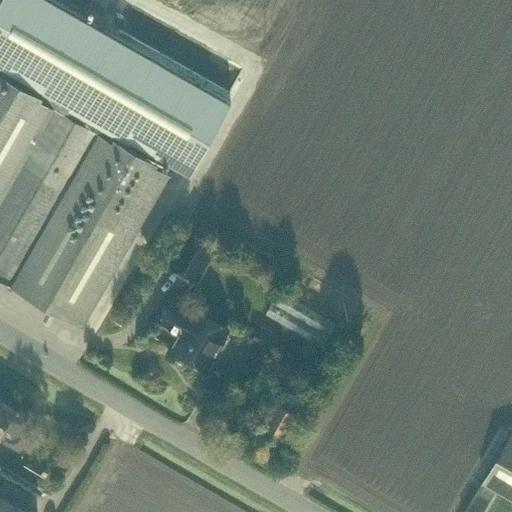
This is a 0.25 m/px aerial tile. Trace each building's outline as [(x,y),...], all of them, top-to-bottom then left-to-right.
[(192,172),(232,101),(57,0),(1,0),(0,2),(0,276),(83,324),(171,171),(161,166),(166,157),(192,172)] [(207,218),(219,218),(219,201),(207,201),(207,218)] [(198,277),(216,247),(188,231),(170,261),(198,277)] [(288,309),(342,342),(355,320),(302,287),(288,309)] [(185,352),(182,356),(198,365),(200,361),(209,366),(214,357),(217,358),(230,337),(227,335),(231,329),(197,310),(196,313),(175,300),(163,321),(184,333),(176,347),(185,352)] [(260,325),(252,338),(272,349),(279,336),(260,325)] [(268,356),(259,371),(272,378),(281,364),(268,356)] [(301,409),(287,400),(292,390),(283,385),(278,395),(276,394),(259,425),(284,439),(301,409)] [(39,511),(25,504),(31,495),(5,480),(0,489),(0,435),(1,437),(16,411),(0,400),(0,511),(39,511)] [(511,431),(483,481),(496,489),(511,497),(511,431)] [(483,481),(464,511),(482,511),(496,489),(483,481)]
